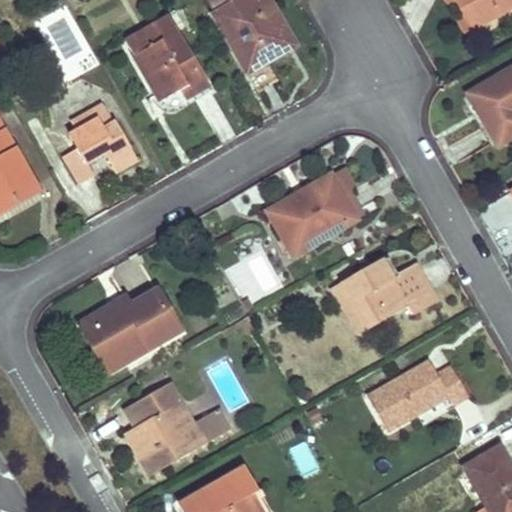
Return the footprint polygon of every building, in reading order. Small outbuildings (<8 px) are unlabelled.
[(230,4),(227,0),(217,0),(211,4),(215,12),(217,11),(230,4)] [(215,12),(213,13),(256,88),(278,76),(267,58),(292,44),(266,0),(236,0),(232,3),(230,4),(217,11),(215,12)] [(511,0),(454,0),(470,28),(510,5),(511,4),(511,0)] [(134,55),(175,32),(165,15),(124,38),(134,55)] [(134,55),(148,79),(161,103),(187,88),(192,97),(207,88),(175,32),(134,55)] [(499,143),(511,135),(511,68),(469,93),(499,143)] [(178,112),(211,95),(207,88),(192,97),(187,88),(161,103),(157,105),(158,108),(161,111),(164,113),(167,114),(170,114),(173,114),(178,112)] [(78,148),(71,152),(64,156),(79,182),(93,174),(89,166),(108,155),(117,172),(135,163),(102,103),(71,120),(76,129),(69,133),(78,148)] [(0,213),(18,204),(37,194),(0,126),(0,213)] [(318,233),(351,214),(341,198),(350,193),(354,191),(342,169),(269,211),(295,254),(321,239),(318,233)] [(351,214),(354,219),(362,215),(350,193),(341,198),(351,214)] [(351,214),(318,233),(321,239),(354,219),(351,214)] [(258,250),(239,267),(264,294),(282,277),(258,250)] [(398,275),(389,257),(383,261),(392,278),(398,275)] [(416,265),(398,275),(392,278),(383,261),(343,284),(366,326),(407,303),(411,311),(434,298),(425,281),(416,265)] [(333,289),(357,331),(366,326),(343,284),(333,289)] [(120,310),(118,306),(115,302),(87,317),(104,348),(113,343),(123,361),(180,331),(158,290),(120,310)] [(79,323),(107,371),(123,361),(113,343),(104,348),(87,317),(79,323)] [(431,363),(369,398),(388,432),(449,398),(454,408),(469,399),(452,369),(438,376),(431,363)] [(193,426),(169,384),(125,410),(135,427),(142,423),(146,431),(130,440),(141,460),(152,455),(160,470),(231,430),(220,411),(193,426)] [(135,427),(124,433),(130,440),(146,431),(142,423),(135,427)] [(301,476),(318,469),(306,440),(288,448),(301,476)] [(511,511),(511,467),(501,448),(466,468),(489,511),(511,511)] [(141,460),(150,476),(160,470),(152,455),(141,460)] [(270,511),(262,498),(265,496),(260,488),(256,490),(244,468),(181,503),(186,511),(270,511)]
